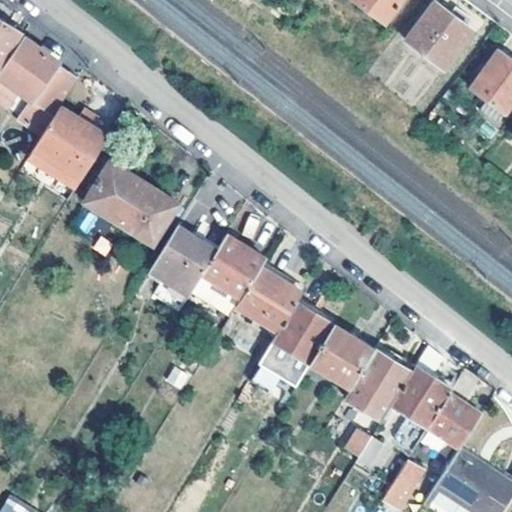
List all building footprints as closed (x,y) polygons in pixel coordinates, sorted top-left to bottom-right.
[(359,0),(389,22),(404,0),(359,0)] [(475,27),(438,0),(437,0),(409,36),(447,64),(475,27)] [(0,58),(18,30),(0,18),(0,58)] [(0,76),(52,112),(78,76),(22,37),(0,69),(0,76)] [(511,103),(511,54),(502,47),(473,84),(508,110),(511,103)] [(107,134),(61,105),(58,110),(34,148),(81,176),(107,134)] [(34,148),(29,155),(29,157),(75,186),(81,176),(34,148)] [(153,243),(178,201),(109,160),(84,200),(153,243)] [(201,273),(216,249),(177,224),(149,268),(163,277),(153,293),(179,308),(201,273)] [(218,333),(236,304),(261,264),(265,257),(226,232),(216,249),(201,273),(215,281),(210,288),(224,297),(207,325),(218,333)] [(261,264),(236,304),(278,330),(297,300),(303,290),(261,264)] [(274,338),(311,361),(334,322),(297,300),(278,330),(274,338)] [(311,361),(350,386),(374,348),(334,322),(311,361)] [(394,360),(374,348),(350,386),(345,395),(382,418),(391,403),(416,363),(398,352),(394,360)] [(451,387),(454,383),(419,359),(416,363),(451,387)] [(416,363),(391,403),(427,425),(451,387),(416,363)] [(174,366),(165,380),(181,390),(190,375),(174,366)] [(266,371),(256,366),(248,379),(241,391),(249,397),(266,371)] [(464,401),(480,377),(464,366),(462,370),(454,383),(451,387),(427,425),(459,446),(482,413),(464,401)] [(359,456),(372,435),(358,427),(346,447),(359,456)] [(372,435),(359,456),(369,461),(382,441),(372,435)] [(511,480),(459,446),(435,484),(479,511),(497,511),(511,489),(511,480)] [(423,468),(407,458),(391,483),(383,495),(400,506),(423,468)] [(30,511),(8,497),(0,509),(0,511),(30,511)]
